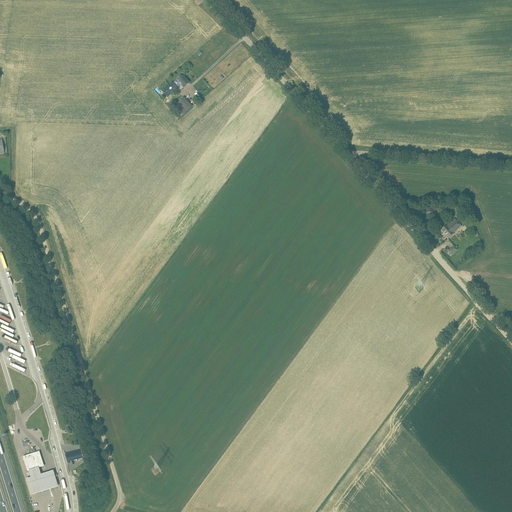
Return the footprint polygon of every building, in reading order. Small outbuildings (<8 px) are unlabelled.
[(184,88),(189,83),(183,76),(178,81),(177,80),(173,83),(172,82),(162,91),(167,98),(178,89),(176,87),(179,83),(184,88)] [(177,108),(182,114),(192,107),(185,97),(177,103),(179,106),(177,108)] [(441,230),(448,239),(454,234),(453,233),(461,226),(455,219),(449,225),(448,224),(441,230)] [(454,246),(448,251),(452,256),(458,250),(454,246)] [(81,450),(65,454),(67,462),(83,458),(81,450)] [(31,454),(23,457),(27,471),(29,471),(39,467),(43,466),(43,463),(39,452),(32,454),(31,454)] [(29,471),(31,477),(26,478),(31,494),(58,486),(53,470),(41,474),(39,467),(29,471)]
